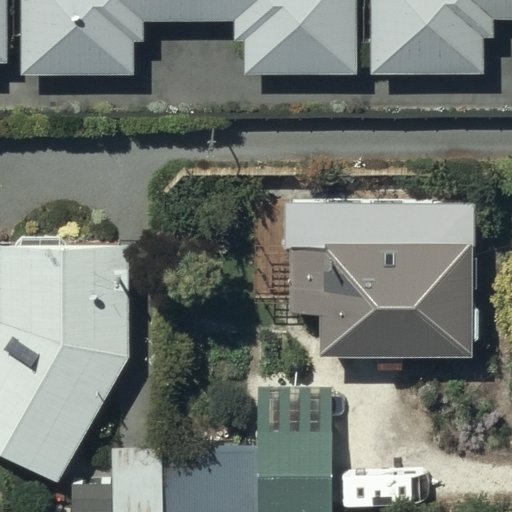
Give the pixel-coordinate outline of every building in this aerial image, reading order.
[(22,0),(22,71),(132,71),(132,36),(145,35),(145,16),(233,16),(233,37),(241,37),(241,70),(353,70),(352,0),(22,0)] [(511,0),(368,0),(369,70),(482,70),(482,32),(488,32),(488,14),(511,14),(511,0)] [(472,196),(275,195),(275,217),(281,217),(281,245),(287,245),(286,312),(314,312),(314,352),(472,352),(472,196)] [(0,443),(59,477),(129,353),(129,242),(0,241),(0,443)] [(107,432),(106,472),(67,472),(67,501),(107,501),(107,507),(253,507),(253,509),(327,509),(327,373),(252,373),(252,430),(157,430),(157,432),(107,432)]
